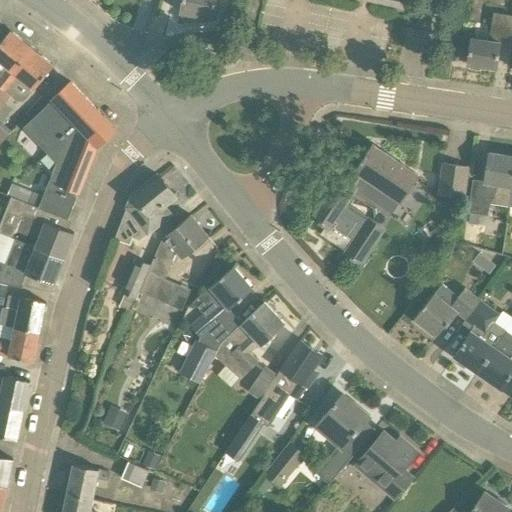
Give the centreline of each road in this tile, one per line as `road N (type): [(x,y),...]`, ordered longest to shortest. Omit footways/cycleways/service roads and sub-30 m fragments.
road 1 (residential): [(24,511),(78,278),(120,172),(169,120)]
road 2 (residential): [(511,452),(465,426),(348,332),(243,207)]
road 3 (residential): [(511,114),(308,83)]
road 4 (residential): [(169,120),(39,0)]
road 5 (residential): [(308,83),(243,85),(169,120)]
road 6 (residential): [(243,207),(266,186),(308,83)]
